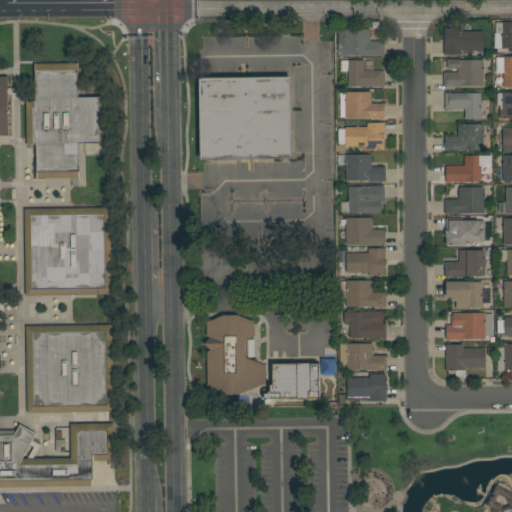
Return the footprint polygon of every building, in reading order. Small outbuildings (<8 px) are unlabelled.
[(511,22),(511,52),(509,52),(509,48),(494,48),(494,33),(501,33),(501,22),(511,22)] [(460,28),(460,32),(483,32),(483,51),(461,51),(461,56),(444,55),(444,43),(444,28),(460,28)] [(370,29),(370,41),(384,41),(384,56),(368,56),(338,56),(338,30),(370,29)] [(503,73),(496,73),(496,57),(503,57),(511,57),(511,88),(503,88),(503,73)] [(443,72),(457,72),(457,69),(446,69),(446,59),(458,59),(458,60),(484,60),(483,86),(460,86),(460,88),(443,87),(443,72)] [(364,60),(364,71),(384,71),(384,87),(348,87),(348,72),(340,72),(340,61),(364,60)] [(36,179),(35,144),(26,144),(25,98),(35,98),(34,64),(78,63),(78,97),(106,97),(107,143),(79,144),(79,178),(36,179)] [(0,77),(7,77),(8,136),(0,136),(0,77)] [(292,159),(199,160),(198,78),(290,77),(292,159)] [(384,104),(384,119),(379,119),(379,118),(368,118),(344,118),(344,92),(371,92),(371,104),(384,104)] [(450,92),(450,93),(481,93),(481,120),(465,120),(465,109),(445,109),(444,93),(450,92)] [(511,92),(511,118),(503,118),(503,119),(499,119),(499,109),(500,109),(499,106),(496,106),(496,93),(502,93),(511,92)] [(444,137),(457,137),(457,124),(458,124),(458,121),(466,121),(466,124),(483,124),(483,125),(489,125),(489,138),(486,138),(486,145),(484,145),(484,151),(449,151),(444,151),(444,137)] [(384,123),(384,135),(383,135),(383,150),(367,150),(367,147),(345,147),(345,127),(367,127),(367,123),(384,123)] [(511,128),(511,152),(502,152),(502,128),(511,128)] [(345,155),(371,155),(371,167),(385,167),(385,182),(368,182),(368,181),(345,181),(345,155)] [(511,181),(503,181),(502,155),(511,155),(511,181)] [(491,156),(491,168),(481,168),(481,182),(450,182),(450,183),(445,183),(445,166),(464,166),(464,156),(491,156)] [(379,186),(384,186),(384,203),(380,203),(380,206),(381,206),(381,210),(380,210),(380,214),(363,214),(363,213),(348,213),(348,212),(340,212),(340,202),(348,202),(348,187),(379,186)] [(458,187),(485,188),(484,213),(462,213),(462,215),(444,214),(444,200),(458,199),(458,187)] [(511,187),(511,214),(505,214),(505,213),(498,213),(498,203),(505,203),(505,188),(511,187)] [(111,208),(112,295),(26,296),(24,209),(111,208)] [(372,218),(372,230),(385,230),(385,245),(380,245),(380,244),(345,244),(345,218),(372,218)] [(461,219),(461,223),(484,223),(484,242),(462,242),(462,246),(445,246),(445,231),(445,219),(461,219)] [(511,219),(511,245),(503,245),(503,219),(511,219)] [(385,249),(385,260),(386,260),(386,267),(385,267),(385,276),(368,276),(368,273),(346,273),(346,253),(368,253),(368,249),(385,249)] [(458,262),(458,250),(485,250),(485,276),(462,276),(462,277),(444,277),(444,262),(458,262)] [(372,293),(386,293),(386,308),(369,308),(369,307),(346,307),(346,306),(343,306),(343,291),(340,291),(340,282),(346,282),(346,281),(372,281),(372,293)] [(511,308),(503,308),(503,281),(511,281),(511,308)] [(482,308),(468,308),(468,309),(456,309),(456,302),(451,302),(451,298),(445,298),(445,282),(482,282),(482,308)] [(349,338),(349,324),(344,324),(344,312),(364,312),(364,311),(383,311),(383,314),(384,315),(384,319),(383,320),(383,322),(385,323),(386,339),(349,338)] [(485,313),(485,314),(492,314),(492,336),(485,336),(485,339),(451,340),(451,341),(446,341),(446,325),(459,325),(459,313),(485,313)] [(254,336),(245,339),(246,358),(265,366),(266,377),(263,378),(262,385),(239,395),(221,395),(207,389),(206,352),(210,351),(204,344),(209,338),(206,337),(207,322),(223,315),(236,315),(254,322),(254,336)] [(511,317),(511,336),(504,336),(504,333),(497,333),(496,321),(504,321),(504,317),(511,317)] [(112,325),(113,412),(27,413),(26,326),(112,325)] [(373,344),(373,356),(387,356),(387,371),(370,371),(370,370),(347,370),(347,364),(339,364),(339,344),(373,344)] [(511,378),(506,378),(506,371),(497,371),(497,347),(504,347),(504,344),(511,344),(511,378)] [(463,345),(463,349),(485,349),(485,368),(465,368),(465,371),(446,371),(446,345),(463,345)] [(297,364),(297,363),(311,363),(311,364),(319,364),(319,399),(311,399),(311,400),(292,400),(263,400),(263,389),(269,389),(269,386),(272,385),(272,364),(297,364)] [(369,378),(369,374),(385,374),(385,384),(387,384),(387,390),(386,390),(386,401),(347,402),(347,378),(369,378)] [(114,424),(114,461),(93,462),(93,486),(0,487),(0,431),(15,431),(20,425),(36,434),(22,459),(70,458),(70,424),(114,424)] [(55,440),(65,440),(65,453),(57,453),(55,451),(55,440)] [(510,509),(503,511),(491,511),(493,510),(493,509),(486,506),(490,497),(491,497),(492,495),(491,494),(496,485),(511,493),(511,509),(510,510),(510,509)]
